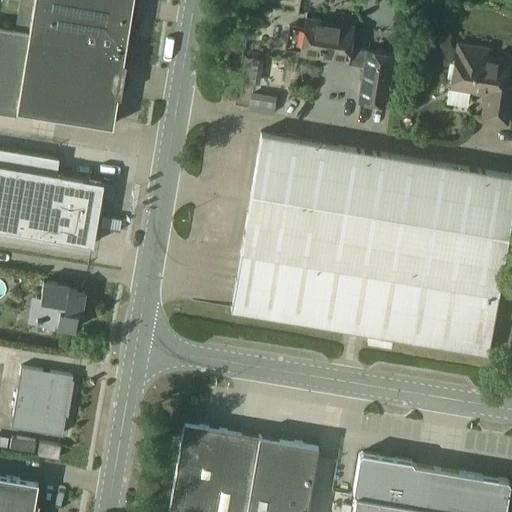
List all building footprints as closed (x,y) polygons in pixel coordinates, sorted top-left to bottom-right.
[(31,0),(26,31),(26,35),(124,51),(131,0),(31,0)] [(15,30),(26,31),(29,14),(18,12),(15,30)] [(289,26),(285,47),(300,50),(300,53),(347,60),(352,27),(306,19),(304,29),(289,26)] [(0,112),(31,117),(31,114),(111,127),(124,51),(26,35),(26,31),(0,27),(0,112)] [(450,88),(447,103),(467,106),(470,91),(482,93),(481,100),(483,100),(479,121),(507,126),(511,98),(511,85),(504,85),(508,61),(487,58),(489,50),(458,45),(457,53),(456,53),(450,88)] [(366,50),(358,101),(385,106),(394,54),(366,50)] [(250,95),(248,109),(273,113),(275,99),(250,95)] [(511,175),(261,133),(231,309),(369,333),(367,343),(390,347),(392,337),(488,353),(509,231),(511,231),(511,175)] [(0,228),(92,244),(103,181),(56,173),(59,157),(0,147),(0,228)] [(81,315),(85,293),(67,290),(68,286),(43,282),(40,299),(35,299),(32,320),(57,324),(56,328),(74,331),(77,314),(81,315)] [(11,425),(62,434),(72,375),(21,366),(11,425)] [(306,511),(318,445),(258,435),(184,422),(168,511),(306,511)] [(39,441),(37,455),(59,458),(61,445),(39,441)] [(429,511),(437,468),(414,464),(411,460),(363,452),(359,455),(353,491),(355,494),(352,511),(429,511)] [(506,480),(437,468),(429,511),(504,511),(509,484),(506,480)] [(0,511),(31,511),(37,482),(0,475),(0,511)]
